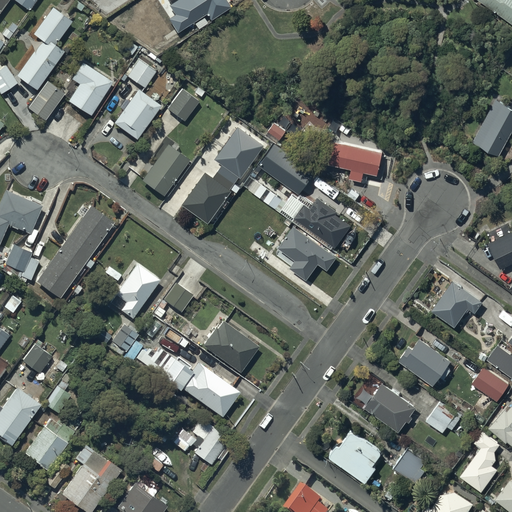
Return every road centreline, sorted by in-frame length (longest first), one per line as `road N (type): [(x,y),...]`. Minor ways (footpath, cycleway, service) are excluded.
road 1 (residential): [(38,156),(108,182),(334,344)]
road 2 (residential): [(334,344),(438,200)]
road 3 (residential): [(385,511),(273,431)]
